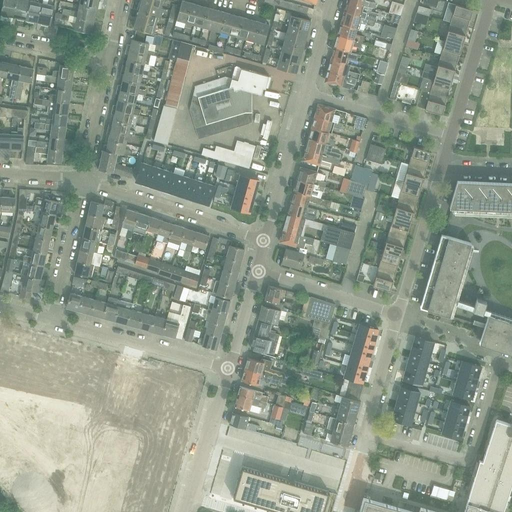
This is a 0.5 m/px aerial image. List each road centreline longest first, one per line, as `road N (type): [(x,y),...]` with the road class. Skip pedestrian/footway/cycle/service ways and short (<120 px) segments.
road 1 (residential): [(367,431),(464,463),(495,369),(501,361),(511,365)]
road 2 (residential): [(225,369),(41,317)]
road 3 (residential): [(262,239),(83,181)]
road 4 (residential): [(396,313),(444,163)]
road 5 (residential): [(262,239),(305,91)]
road 6 (residential): [(450,140),(305,91)]
road 7 (residential): [(184,511),(225,369)]
road 8 (residential): [(450,140),(490,0)]
road 9 (residential): [(396,313),(257,271)]
road 10 (residential): [(83,181),(41,317)]
road 11 (residential): [(83,181),(108,59)]
road 12 (unknown): [(418,0),(382,117)]
road 13 (residential): [(367,431),(396,313)]
